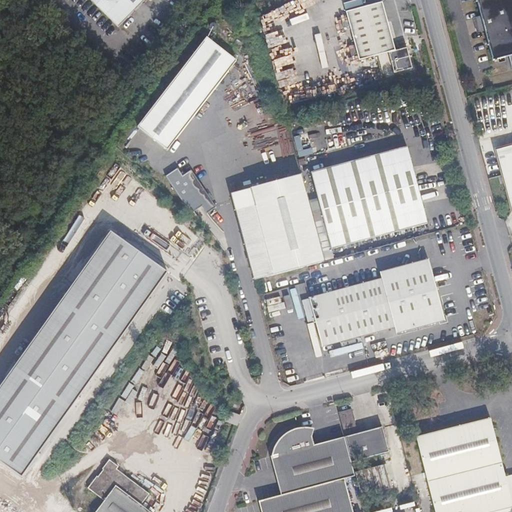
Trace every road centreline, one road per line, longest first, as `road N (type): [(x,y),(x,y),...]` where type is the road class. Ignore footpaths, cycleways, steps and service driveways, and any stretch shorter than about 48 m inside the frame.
road 1 (residential): [(511,343),(268,405),(246,433),(219,511)]
road 2 (tertiary): [(428,0),(511,310)]
road 3 (unknown): [(281,402),(209,162),(190,152),(158,157)]
road 4 (unknown): [(168,511),(167,488),(122,453),(23,491),(12,505),(20,511)]
